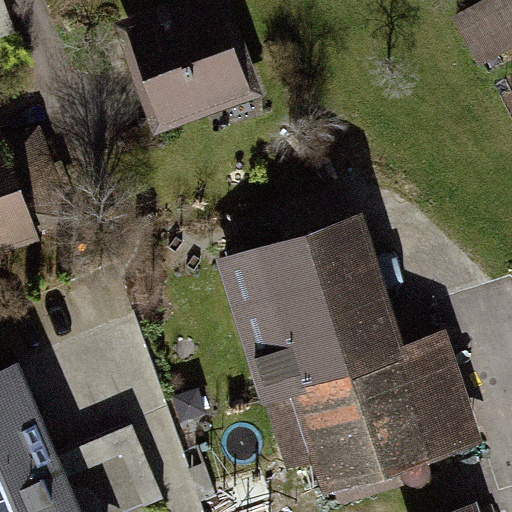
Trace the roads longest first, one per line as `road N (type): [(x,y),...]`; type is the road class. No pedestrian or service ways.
road 1 (residential): [(182,511),(108,329)]
road 2 (residential): [(22,0),(57,86),(75,95),(117,95)]
